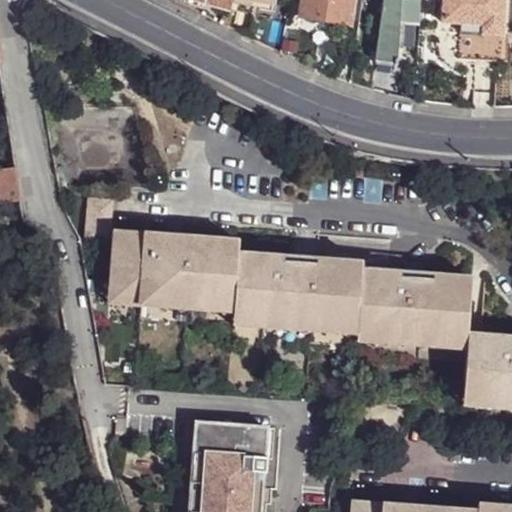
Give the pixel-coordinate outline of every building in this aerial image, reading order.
[(229,4),(229,0),(190,0),(229,11),(229,4)] [(275,0),(229,0),(229,4),(274,10),(275,0)] [(303,0),(301,17),(350,23),(353,0),(303,0)] [(376,61),(399,63),(402,0),(384,0),(378,50),(376,56),(376,61)] [(483,33),(504,35),(505,0),(444,0),(444,22),(463,23),(484,25),(483,33)] [(285,28),(287,20),(270,18),(264,45),(281,53),(285,28)] [(462,32),(483,33),(484,25),(463,23),(462,32)] [(300,30),(285,28),(281,53),(299,62),(301,49),(297,48),(300,30)] [(506,35),(504,35),(483,33),(462,32),(460,60),(504,62),(506,35)] [(398,69),(399,63),(376,61),(376,56),(371,55),(370,61),(371,65),(374,68),(398,69)] [(0,205),(19,202),(14,168),(0,170),(0,205)] [(116,200),(93,198),(90,238),(113,240),(116,200)] [(243,240),(119,231),(114,296),(239,305),(243,253),(243,240)] [(368,261),(243,253),(239,305),(238,312),(363,321),(367,269),(368,261)] [(476,277),(367,269),(363,321),(362,331),(472,338),(472,332),(476,277)] [(239,305),(114,296),(113,303),(238,312),(239,305)] [(363,321),(238,312),(237,322),(362,331),(363,321)] [(362,331),(362,338),(472,346),(472,338),(362,331)] [(511,335),(472,332),(472,338),(472,346),(468,397),(511,400),(511,335)] [(511,400),(468,397),(467,404),(511,407),(511,400)] [(193,425),(187,511),(200,511),(206,426),(193,425)] [(266,429),(206,426),(200,511),(259,511),(262,475),(265,475),(266,460),(263,459),(266,429)] [(381,502),(350,499),(348,511),(474,511),(474,509),(443,507),(442,511),(428,510),(427,511),(395,511),(396,508),(381,507),(381,502)] [(507,504),(475,501),(474,509),(474,511),(511,511),(511,509),(507,509),(507,504)] [(443,507),(381,502),(381,507),(396,508),(395,511),(427,511),(428,510),(442,511),(443,507)]
